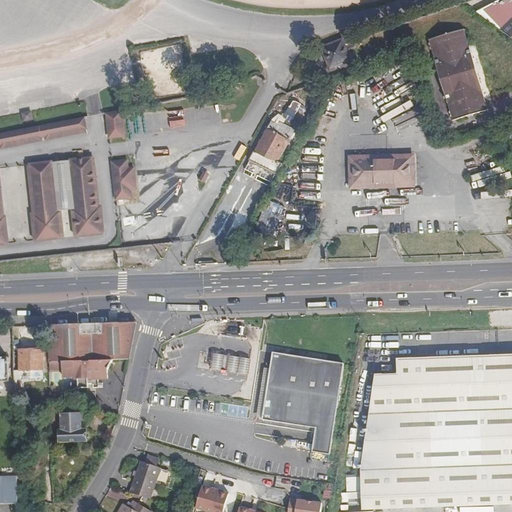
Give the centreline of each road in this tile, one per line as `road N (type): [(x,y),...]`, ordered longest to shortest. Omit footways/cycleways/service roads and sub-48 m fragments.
road 1 (primary): [(511,269),(153,282)]
road 2 (primary): [(154,304),(511,295)]
road 3 (primary): [(0,309),(154,304)]
road 4 (primary): [(153,282),(0,287)]
road 5 (residential): [(121,441),(258,481)]
road 6 (residential): [(154,304),(121,441)]
